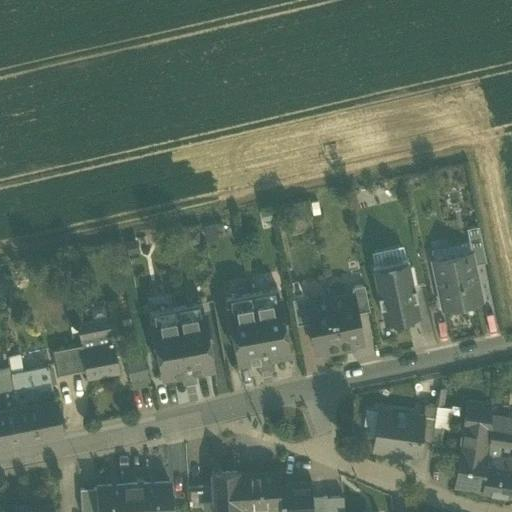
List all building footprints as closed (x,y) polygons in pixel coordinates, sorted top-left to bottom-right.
[(471,251),(473,262),(485,260),(477,224),(466,227),(471,251)] [(431,259),(441,306),(481,298),(473,262),(471,251),(431,259)] [(384,320),(389,319),(406,315),(413,314),(419,313),(415,296),(416,296),(414,285),(413,285),(408,263),(407,258),(403,259),(372,266),(373,270),(378,293),(377,293),(379,304),(380,304),(384,320)] [(353,292),(357,311),(369,308),(363,283),(351,285),(352,292),(353,292)] [(225,297),(227,305),(278,295),(277,287),(254,291),(225,297)] [(49,319),(64,321),(67,294),(52,292),(49,319)] [(352,292),(329,297),(338,344),(362,339),(357,311),(353,292),(352,292)] [(281,295),(278,295),(227,305),(224,305),(227,318),(228,326),(231,326),(237,360),(257,356),(258,363),(269,361),(268,354),(288,350),(282,316),(284,316),(281,295)] [(291,297),(296,323),(308,320),(304,301),(305,301),(304,295),(291,297)] [(314,348),(338,344),(329,297),(305,301),(304,301),(308,320),(314,348)] [(149,311),(151,319),(202,309),(201,301),(149,311)] [(205,309),(202,309),(151,319),(148,319),(152,340),(155,340),(161,374),(181,370),(182,377),(194,375),(192,368),(212,364),(206,330),(209,330),(205,309)] [(407,319),(406,315),(389,319),(391,325),(402,322),(404,322),(406,320),(407,319)] [(78,323),(81,338),(110,332),(107,317),(78,323)] [(112,342),(110,332),(81,338),(82,344),(82,347),(112,342)] [(113,341),(112,342),(82,347),(86,367),(88,378),(118,372),(113,341)] [(53,349),(58,372),(86,367),(82,347),(82,344),(53,349)] [(7,355),(9,365),(10,373),(22,370),(19,353),(7,355)] [(135,387),(151,383),(145,357),(129,360),(135,387)] [(0,405),(16,402),(13,388),(10,373),(9,365),(0,366),(0,405)] [(10,373),(13,388),(50,380),(47,365),(22,370),(10,373)] [(16,402),(17,410),(54,403),(50,380),(13,388),(16,402)] [(491,414),(491,402),(466,398),(464,411),(491,415),(491,414)] [(17,410),(16,402),(0,405),(0,442),(23,438),(22,437),(17,410)] [(59,430),(54,403),(17,410),(22,437),(59,430)] [(419,439),(431,441),(433,424),(436,404),(424,403),(422,415),(419,439)] [(452,407),(436,404),(433,424),(449,426),(452,407)] [(404,452),(417,453),(419,439),(422,415),(378,409),(372,447),(386,449),(386,448),(404,450),(404,452)] [(462,426),(488,429),(489,425),(491,415),(464,411),(462,426)] [(491,415),(489,425),(511,429),(511,417),(491,414),(491,415)] [(511,429),(489,425),(488,429),(491,429),(489,441),(500,443),(511,445),(511,429)] [(462,426),(459,445),(487,449),(489,441),(491,429),(488,429),(462,426)] [(500,443),(489,441),(487,449),(481,490),(511,494),(511,457),(497,456),(500,443)] [(481,490),(487,449),(459,445),(454,485),(481,490)] [(238,506),(279,504),(278,484),(277,470),(236,473),(238,506)] [(238,511),(238,506),(236,473),(236,471),(212,472),(213,486),(214,511),(238,511)] [(170,511),(169,481),(146,482),(147,511),(170,511)] [(120,511),(147,511),(146,482),(119,483),(120,511)] [(279,511),(311,511),(311,496),(311,482),(278,484),(279,504),(279,511)] [(120,511),(119,483),(96,485),(96,487),(97,511),(120,511)] [(188,511),(201,511),(201,486),(187,487),(188,511)] [(214,511),(213,486),(201,486),(201,511),(200,511),(214,511)] [(79,488),(80,511),(97,511),(96,487),(79,488)] [(343,511),(343,494),(326,495),(327,511),(343,511)] [(327,511),(326,495),(311,496),(311,511),(327,511)]
